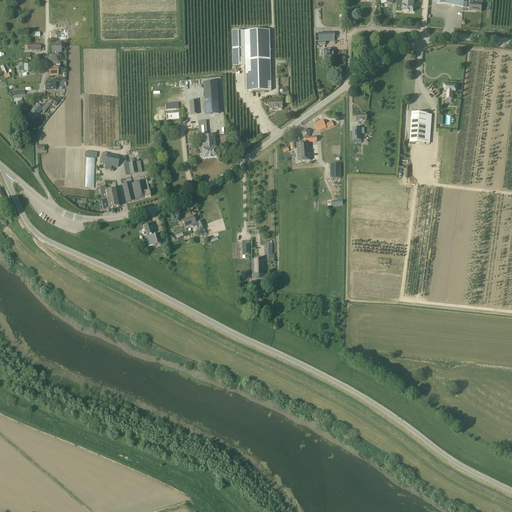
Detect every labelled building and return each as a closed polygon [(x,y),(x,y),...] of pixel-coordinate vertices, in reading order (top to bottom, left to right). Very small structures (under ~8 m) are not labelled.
[(413,0),(403,0),(403,5),(402,11),(413,12),(414,6),(413,6),(413,0)] [(470,0),(470,2),(469,11),(481,12),(482,3),(476,3),(476,0),(470,0)] [(50,32),(50,40),(65,38),(64,34),(66,34),(65,31),(50,32)] [(269,31),(231,32),(232,67),(245,67),(246,91),(271,91),(269,31)] [(318,33),(318,34),(315,34),(315,42),(315,47),(318,47),(318,46),(325,46),(325,42),(334,42),(334,33),(318,33)] [(61,52),(61,48),(65,48),(64,44),(61,44),(55,45),(55,43),(51,44),(51,53),(56,53),(56,52),(61,52)] [(324,59),(333,59),(333,50),(324,50),(324,59)] [(60,62),(53,62),(53,65),(55,65),(55,67),(49,67),(49,76),(58,76),(58,70),(60,70),(60,62)] [(53,83),(44,84),(45,91),(54,90),(56,90),(56,88),(58,88),(59,88),(59,90),(62,89),(62,87),(63,87),(63,86),(63,82),(57,83),(57,82),(53,83)] [(216,82),(203,83),(206,115),(219,114),(216,82)] [(453,100),(454,92),(456,92),(456,85),(445,85),(444,91),(444,94),(446,94),(445,99),(453,100)] [(34,120),(42,110),(45,112),(51,104),(53,106),(55,107),(58,101),(54,99),(50,98),(48,102),(47,103),(44,101),(42,104),(39,101),(28,115),(34,120)] [(269,109),(282,109),(282,100),(269,100),(269,109)] [(197,101),(189,102),(190,115),(198,114),(197,101)] [(425,143),(430,144),(432,115),(427,115),(427,114),(412,113),(410,143),(425,144),(425,143)] [(319,129),(319,131),(326,128),(322,121),(314,125),(317,130),(319,129)] [(205,122),(198,122),(199,139),(201,139),(203,155),(200,155),(200,156),(200,158),(201,159),(202,159),(217,157),(216,148),(215,149),(214,136),(207,137),(205,122)] [(361,141),(361,128),(352,128),(353,141),(353,144),(361,144),(361,141)] [(304,143),(296,144),(297,162),(310,161),(309,143),(316,142),(316,137),(304,138),(304,143)] [(105,165),(117,168),(120,156),(107,154),(105,165)] [(141,173),(140,162),(128,164),(130,175),(141,173)] [(340,164),(330,164),(330,178),(341,178),(340,164)] [(134,183),(138,200),(150,197),(149,191),(149,189),(149,190),(146,180),(134,183)] [(138,200),(134,183),(132,184),(131,182),(122,184),(126,203),(138,200)] [(104,189),(104,186),(99,187),(102,200),(106,199),(107,200),(118,197),(116,189),(107,191),(106,188),(104,189)] [(118,197),(107,200),(103,200),(104,205),(108,204),(108,209),(120,206),(118,197)] [(193,216),(182,220),(185,228),(192,225),(192,227),(194,228),(199,226),(200,230),(205,229),(202,221),(196,223),(193,216)] [(150,224),(144,226),(146,236),(145,236),(148,247),(153,246),(159,244),(161,244),(158,234),(152,236),(151,234),(153,234),(150,224)] [(260,275),(264,275),(264,259),(251,260),(251,268),(257,268),(257,271),(260,271),(260,275)] [(264,280),(264,275),(260,275),(260,271),(257,271),(257,268),(251,268),(252,280),(264,280)]
